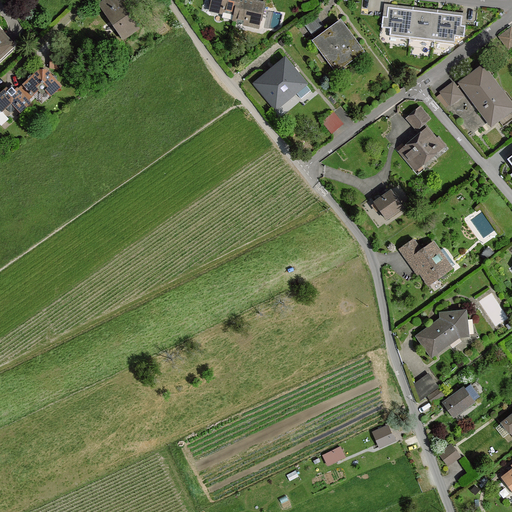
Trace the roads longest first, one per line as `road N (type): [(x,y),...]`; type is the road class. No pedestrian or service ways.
road 1 (residential): [(451,511),(395,358),(370,251),(304,168)]
road 2 (residential): [(304,168),(168,0)]
road 3 (residential): [(416,85),(511,198)]
road 4 (residential): [(304,168),(416,85)]
